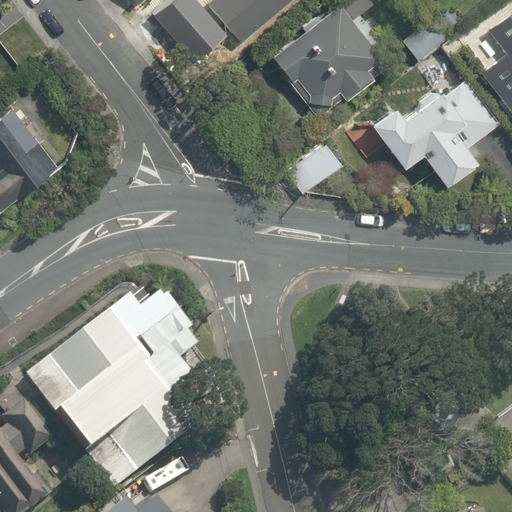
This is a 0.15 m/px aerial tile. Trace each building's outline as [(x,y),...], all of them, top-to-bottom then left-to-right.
[(142,0),(124,0),(134,9),(142,0)] [(186,0),(165,0),(146,14),(161,35),(194,10),(186,0)] [(237,47),(286,0),(217,0),(205,12),(237,47)] [(368,11),(359,0),(342,0),(266,59),(311,118),(335,99),(341,107),(374,82),(362,66),(371,58),(347,27),(368,11)] [(505,83),(492,93),(511,120),(511,0),(502,0),(497,4),(511,24),(511,63),(498,73),(505,83)] [(355,115),(362,124),(398,175),(420,159),(442,190),(474,167),(461,150),(497,124),(443,49),(415,70),(424,83),(390,107),(382,96),(355,115)] [(0,111),(0,206),(56,163),(10,104),(0,111)] [(339,167),(321,143),(279,174),(298,198),(339,167)] [(247,394),(160,287),(36,386),(122,494),(247,394)] [(34,453),(52,439),(22,400),(0,416),(0,420),(4,426),(0,429),(0,511),(34,511),(50,500),(17,457),(30,448),(34,453)] [(171,511),(154,490),(126,511),(171,511)]
